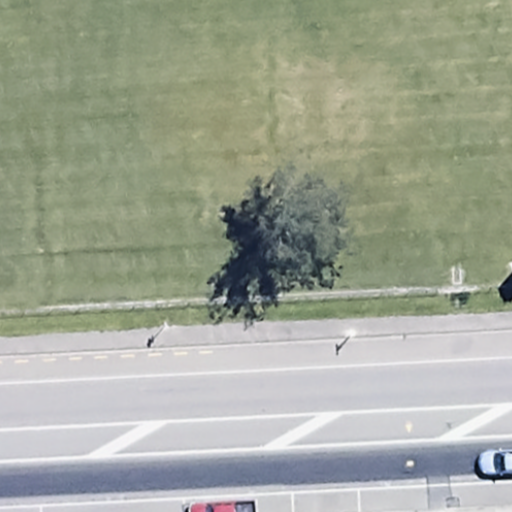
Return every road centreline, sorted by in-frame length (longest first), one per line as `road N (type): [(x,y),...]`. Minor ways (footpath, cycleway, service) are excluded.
road 1 (trunk): [(511,458),(0,485)]
road 2 (trunk): [(0,408),(511,382)]
